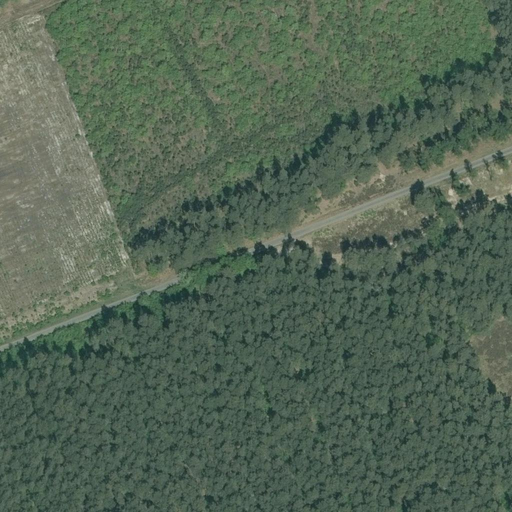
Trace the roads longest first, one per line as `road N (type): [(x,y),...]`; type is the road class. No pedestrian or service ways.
road 1 (unclassified): [(511,146),(0,350)]
road 2 (track): [(274,238),(325,252),(388,243),(480,194),(511,190)]
